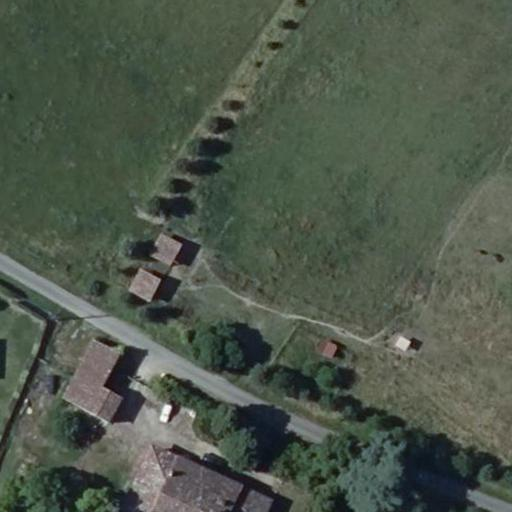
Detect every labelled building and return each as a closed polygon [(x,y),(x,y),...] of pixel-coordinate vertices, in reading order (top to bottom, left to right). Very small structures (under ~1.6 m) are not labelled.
[(149,256),(171,268),(184,244),(162,232),(149,256)] [(153,302),(163,274),(140,265),(129,293),(153,302)] [(104,349),(78,400),(120,424),(129,404),(112,396),(126,362),(104,349)] [(174,484),(183,469),(159,458),(153,472),(174,484)] [(279,511),(280,511),(183,469),(174,484),(153,472),(137,511),(279,511)]
